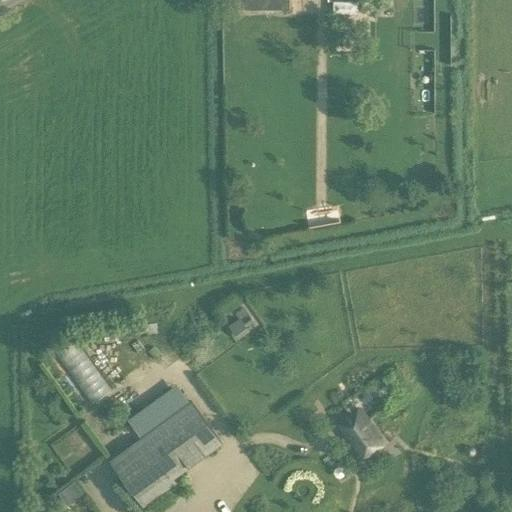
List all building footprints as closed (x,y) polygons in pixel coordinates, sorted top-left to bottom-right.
[(234,0),(235,5),(289,5),(289,17),(302,17),(301,0),(234,0)] [(248,326),(255,323),(249,306),(225,314),(228,321),(244,315),(248,326)] [(239,319),(229,326),(238,339),(248,332),(239,319)] [(74,336),(53,351),(89,404),(110,390),(74,336)] [(219,442),(189,400),(107,460),(141,506),(174,481),(171,477),(219,442)] [(363,458),(384,442),(360,409),(348,417),(339,424),(363,458)]
